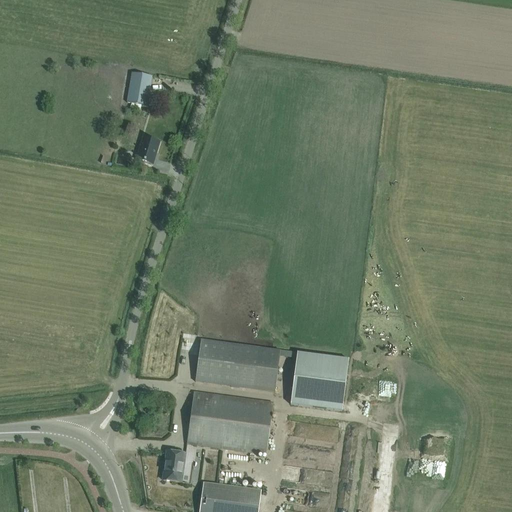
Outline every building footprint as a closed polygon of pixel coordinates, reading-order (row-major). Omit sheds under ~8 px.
[(131,72),(125,102),(145,106),(150,76),(131,72)] [(157,151),(159,143),(143,138),(136,161),(152,166),(157,151)] [(195,382),(274,393),(280,351),(200,340),(195,382)] [(348,360),(297,354),(290,405),(342,412),(348,360)] [(385,373),(392,374),(393,364),(386,363),(385,373)] [(186,445),(266,456),(273,404),(193,393),(186,445)] [(166,452),(165,463),(166,463),(164,481),(162,480),(162,481),(181,484),(185,455),(166,452)] [(258,511),(261,492),(203,484),(198,511),(258,511)]
